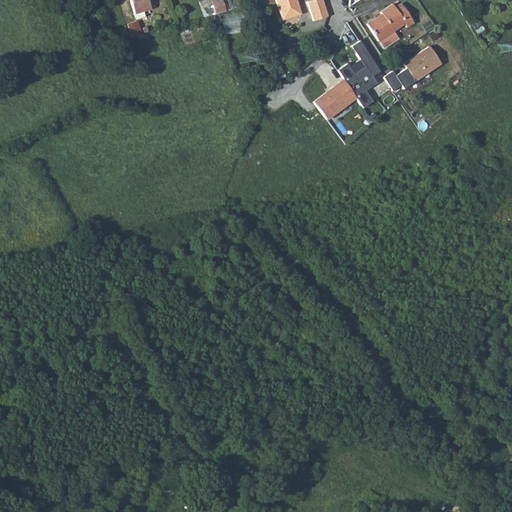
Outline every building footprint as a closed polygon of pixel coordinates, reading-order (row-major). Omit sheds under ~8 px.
[(130,0),(137,19),(144,17),(142,10),(154,6),(152,0),(130,0)] [(231,0),(211,0),(219,7),(235,9),(231,0)] [(301,14),(297,0),(276,0),(283,20),(301,14)] [(322,0),(309,0),(308,0),(313,20),(327,15),(322,0)] [(404,29),(411,25),(399,4),(391,8),(389,4),(380,9),(381,12),(365,22),(375,39),(391,29),(400,24),(404,29)] [(225,33),(243,30),(241,14),(223,17),(225,33)] [(391,29),(375,39),(380,48),(397,39),(391,29)] [(375,66),(368,54),(360,39),(351,44),(363,65),(352,72),(346,61),(336,67),(359,106),(369,101),(362,89),(374,82),(370,75),(378,70),(375,66)] [(436,67),(425,49),(398,64),(409,83),(436,67)] [(341,77),(337,79),(350,97),(352,95),(341,77)] [(337,79),(309,99),(322,117),(350,97),(337,79)]
